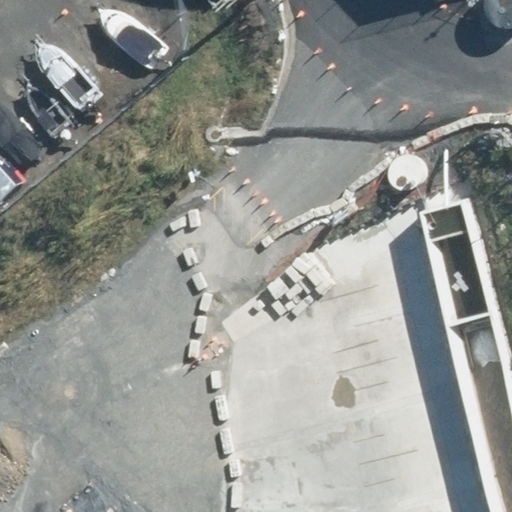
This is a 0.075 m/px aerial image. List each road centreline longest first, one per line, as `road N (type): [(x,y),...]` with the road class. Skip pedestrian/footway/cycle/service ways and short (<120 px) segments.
road 1 (unknown): [(407,3),(200,267),(144,362),(124,431),(136,511)]
road 2 (unknown): [(402,0),(511,67)]
